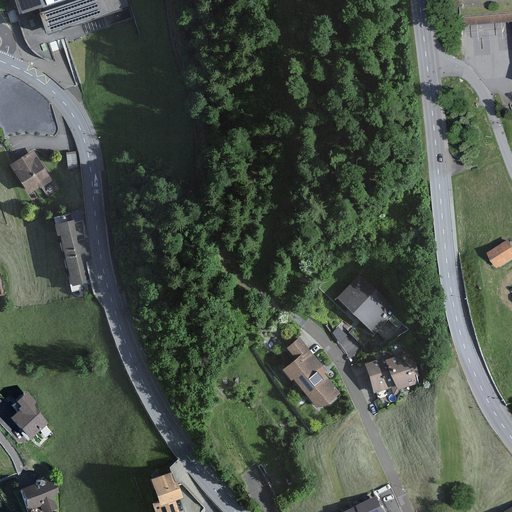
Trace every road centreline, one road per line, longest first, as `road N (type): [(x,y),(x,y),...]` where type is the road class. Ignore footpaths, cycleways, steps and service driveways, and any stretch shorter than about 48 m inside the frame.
road 1 (secondary): [(4,62),(38,79),(79,127),(103,273),(134,366),(177,441),(235,511)]
road 2 (secondary): [(511,438),(472,369),(456,317),(426,60)]
road 3 (track): [(169,0),(199,122),(198,193),(231,266),(309,324)]
road 4 (residential): [(411,511),(349,367),(309,324)]
road 5 (residential): [(426,60),(450,64),(479,85),(511,166)]
